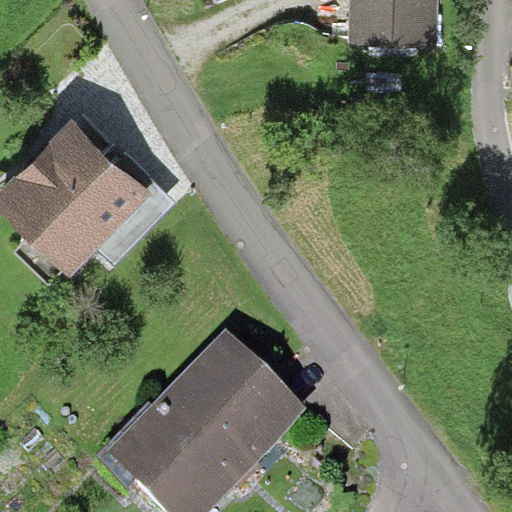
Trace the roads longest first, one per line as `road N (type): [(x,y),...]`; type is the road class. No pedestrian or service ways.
road 1 (residential): [(113,0),(430,482)]
road 2 (residential): [(484,0),(489,131),(511,269)]
